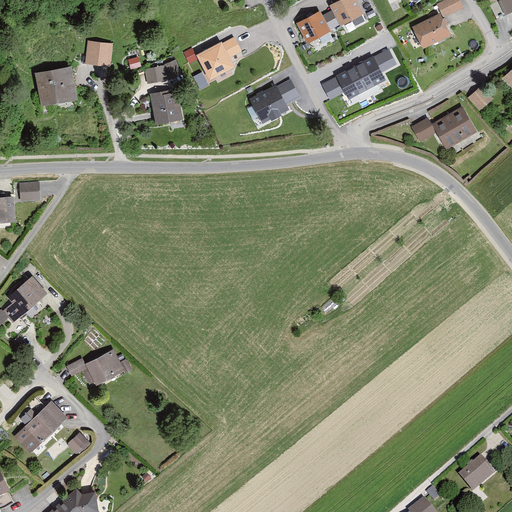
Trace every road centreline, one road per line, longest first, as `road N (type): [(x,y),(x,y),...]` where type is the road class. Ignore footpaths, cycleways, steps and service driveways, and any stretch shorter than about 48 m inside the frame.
road 1 (residential): [(357,154),(247,166),(69,167)]
road 2 (residential): [(0,420),(29,387),(51,379),(101,428),(101,441),(18,511)]
road 3 (residential): [(356,135),(362,120),(487,56),(493,43),(468,0)]
road 4 (residential): [(511,254),(446,178),(412,161),(357,154)]
road 5 (residential): [(266,3),(326,124),(356,135)]
road 6 (residential): [(394,511),(511,408)]
road 7 (residential): [(69,167),(60,196),(0,277)]
